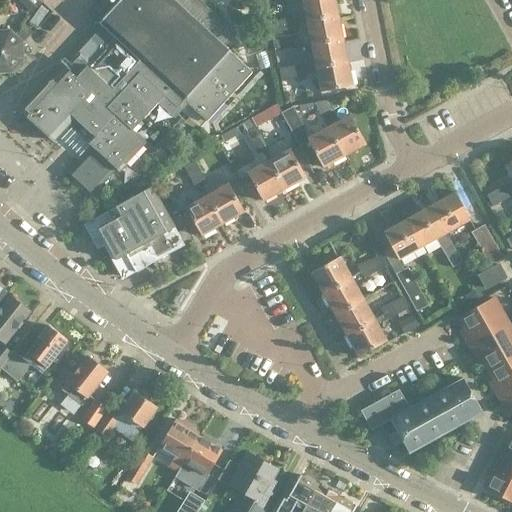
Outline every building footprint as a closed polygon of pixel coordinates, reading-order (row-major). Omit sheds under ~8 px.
[(34,13),(42,4),(37,0),(21,0),(21,1),(34,13)] [(67,125),(92,148),(69,173),(92,194),(121,161),(126,165),(146,143),(145,142),(184,100),(206,121),(251,72),(223,47),(235,34),(203,4),(198,0),(113,0),(93,22),(100,28),(64,66),(22,113),(53,141),(67,125)] [(338,15),(335,1),(334,0),(301,0),(306,22),(338,15)] [(62,24),(52,13),(22,40),(32,51),(62,24)] [(311,45),(343,39),(338,15),(306,22),(311,45)] [(271,29),(295,24),(294,17),(269,22),(271,29)] [(295,24),(271,29),(272,35),(297,30),(295,24)] [(0,73),(12,73),(24,60),(23,42),(10,30),(0,30),(0,73)] [(351,60),(364,58),(360,38),(348,40),(351,60)] [(315,68),(347,62),(343,39),(311,45),(315,68)] [(275,56),(276,56),(308,50),(306,45),(274,52),(275,56)] [(347,62),(315,68),(320,92),(352,86),(347,62)] [(280,75),(305,70),(304,64),(279,69),(280,75)] [(305,70),(280,75),(281,82),(306,77),(305,70)] [(313,103),(315,105),(322,117),(334,111),(328,100),(313,103)] [(276,104),(251,119),(255,127),(281,112),(276,104)] [(281,113),(280,113),(297,143),(306,137),(323,167),(344,156),(328,126),(307,137),(306,135),(307,134),(292,107),(292,106),(292,107),(281,113)] [(344,156),(365,145),(349,114),(328,126),(344,156)] [(247,121),(263,151),(268,148),(255,127),(251,119),(251,118),(247,121)] [(257,154),(263,151),(247,121),(242,123),(221,135),(217,137),(221,145),(226,143),(225,142),(228,140),(226,136),(238,129),(239,131),(243,129),(245,132),(257,154)] [(284,189),(306,177),(289,148),(268,160),(284,189)] [(186,158),(201,185),(206,182),(194,161),(190,153),(186,155),(187,157),(186,158)] [(196,188),(201,185),(186,158),(181,161),(184,166),(184,167),(196,188)] [(263,201),(284,189),(268,160),(247,172),(263,201)] [(206,195),(223,224),(244,212),(228,183),(206,195)] [(490,201),(511,189),(508,183),(486,195),(490,201)] [(176,233),(174,227),(152,187),(83,225),(98,249),(107,244),(126,277),(183,245),(181,241),(189,236),(185,228),(176,233)] [(511,189),(490,201),(487,203),(489,208),(497,223),(505,219),(497,204),(511,195),(511,189)] [(446,234),(470,220),(455,192),(431,205),(446,234)] [(201,235),(223,224),(206,195),(181,209),(196,236),(200,234),(201,235)] [(463,263),(446,234),(431,205),(407,218),(423,247),(435,240),(452,268),(463,263)] [(383,232),(392,247),(383,252),(416,312),(428,305),(407,267),(403,269),(398,261),(423,247),(407,218),(383,232)] [(488,262),(501,255),(484,225),(471,232),(488,262)] [(361,272),(383,260),(380,255),(357,267),(361,272)] [(322,294),(352,277),(340,256),(311,272),(322,294)] [(383,260),(361,272),(364,278),(386,266),(383,260)] [(485,290),(507,278),(499,263),(477,275),(485,290)] [(334,314),(364,298),(352,277),(322,294),(334,314)] [(0,339),(4,343),(29,311),(25,308),(25,304),(16,297),(13,299),(9,296),(0,308),(0,339)] [(377,317),(406,301),(403,296),(381,308),(382,311),(376,314),(377,317)] [(468,347),(510,323),(495,297),(457,319),(462,329),(459,330),(468,347)] [(346,335),(375,319),(364,298),(334,314),(346,335)] [(387,320),(408,308),(409,307),(406,301),(377,317),(375,319),(346,335),(358,356),(387,340),(377,322),(385,317),(387,320)] [(486,371),(511,356),(511,326),(510,323),(468,347),(478,365),(482,363),(486,371)] [(41,373),(46,368),(67,340),(46,324),(18,362),(9,355),(0,366),(0,367),(10,375),(18,380),(30,364),(41,373)] [(0,365),(10,352),(0,344),(0,365)] [(498,399),(511,391),(511,356),(486,371),(492,381),(490,383),(498,399)] [(83,394),(87,397),(107,372),(88,357),(74,374),(66,369),(54,383),(70,395),(73,391),(81,397),(83,394)] [(409,453),(482,412),(462,377),(409,407),(398,389),(360,411),(371,431),(391,420),(397,430),(388,435),(394,446),(402,441),(409,453)] [(511,391),(498,399),(508,416),(511,414),(511,415),(511,391)] [(141,427),(156,406),(135,392),(121,413),(122,413),(119,417),(109,409),(95,430),(106,438),(115,425),(118,428),(122,422),(137,432),(141,427)] [(93,428),(107,408),(95,399),(81,420),(93,428)] [(178,468),(198,436),(189,430),(190,428),(175,419),(158,447),(175,457),(171,464),(178,468)] [(496,455),(494,458),(511,467),(511,432),(511,433),(507,441),(503,450),(499,448),(496,455)] [(178,468),(174,475),(199,490),(206,477),(222,450),(198,436),(178,468)] [(137,485),(153,457),(142,451),(125,478),(137,485)] [(230,511),(261,511),(276,486),(270,482),(276,470),(248,455),(230,487),(241,493),(230,511)] [(488,479),(484,488),(511,501),(511,467),(494,458),(492,462),(489,469),(492,470),(488,479)] [(300,511),(302,510),(316,485),(300,476),(286,500),(283,498),(275,511),(300,511)] [(300,511),(329,511),(338,497),(336,496),(318,486),(316,485),(302,510),(300,511)] [(191,495),(180,511),(197,511),(203,502),(191,495)] [(351,511),(355,506),(338,497),(329,511),(351,511)]
